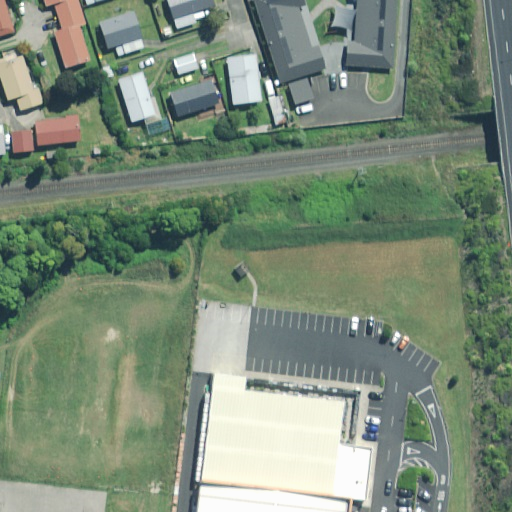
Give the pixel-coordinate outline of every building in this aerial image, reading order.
[(0,0),(0,37),(14,32),(2,0),(0,0)] [(42,0),(45,8),(53,5),(61,31),(53,33),(64,69),(89,62),(79,27),(85,26),(76,0),(42,0)] [(214,7),(212,0),(165,0),(176,31),(195,24),(192,14),(214,7)] [(306,7),(304,0),(252,0),(279,85),(326,71),(318,45),(310,48),(299,10),(306,7)] [(398,0),(349,0),(349,3),(356,3),(355,11),(334,10),(333,29),(354,30),(353,42),(347,42),(345,67),(393,71),(398,0)] [(144,49),(133,12),(98,23),(106,50),(114,48),(117,57),(144,49)] [(2,60),(0,60),(0,83),(6,102),(15,99),(19,112),(42,104),(37,89),(33,90),(22,57),(12,61),(9,53),(1,56),(2,60)] [(198,70),(194,55),(173,61),(177,76),(198,70)] [(260,103),(255,56),(226,60),(231,106),(260,103)] [(147,135),(169,129),(167,119),(161,121),(155,99),(150,100),(142,74),(117,82),(130,124),(142,120),(147,135)] [(312,100),(306,80),(288,85),(294,105),(312,100)] [(219,105),(212,81),(169,94),(176,118),(219,105)] [(34,123),(37,148),(80,142),(77,118),(34,123)] [(33,152),(32,148),(30,131),(10,134),(13,155),(33,152)] [(352,440),(357,378),(199,366),(187,511),(347,511),(350,477),(379,480),(382,442),(352,440)]
